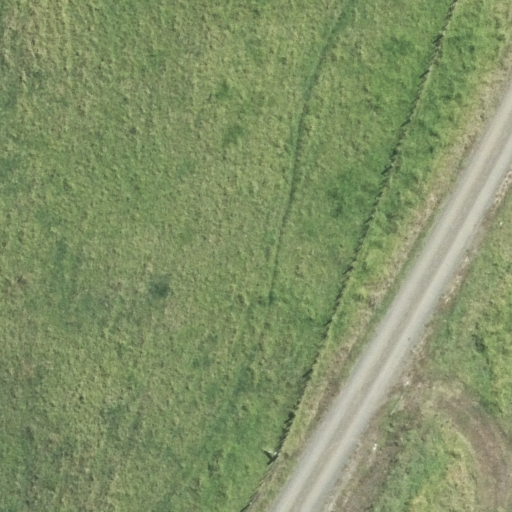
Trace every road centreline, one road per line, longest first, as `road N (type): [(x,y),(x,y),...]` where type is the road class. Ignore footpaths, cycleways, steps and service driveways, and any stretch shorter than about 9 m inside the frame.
road 1 (track): [(511,124),(375,388),(297,511)]
road 2 (track): [(375,388),(446,400),(511,463),(505,511)]
